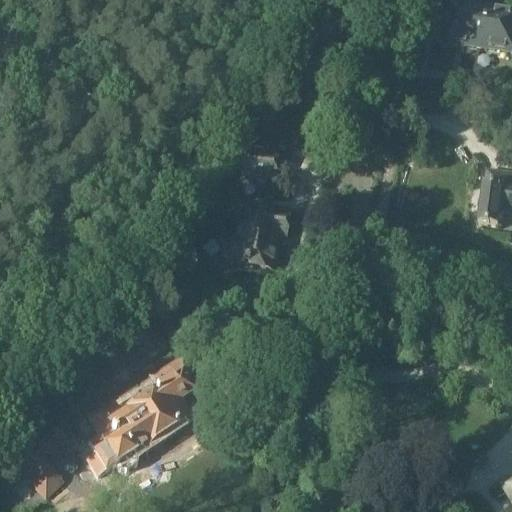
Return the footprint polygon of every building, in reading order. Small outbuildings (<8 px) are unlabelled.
[(475,1),(478,1),(478,0),(465,0),(464,8),(442,5),(436,45),(476,51),(511,56),(511,53),(511,14),(474,10),(475,1)] [(241,179),(274,183),(278,156),(244,152),(241,179)] [(511,176),(484,173),(482,188),(476,227),(497,230),(499,215),(511,216),(511,176)] [(274,275),(279,243),(286,244),(290,214),(238,206),(233,239),(228,238),(222,242),(220,259),(224,264),(229,265),(229,268),(274,275)] [(149,306),(149,316),(167,318),(168,308),(149,306)] [(85,445),(93,456),(83,463),(94,480),(112,468),(116,474),(122,475),(133,468),(135,462),(131,456),(158,439),(161,443),(172,436),(169,431),(189,419),(178,402),(192,393),(175,366),(146,384),(151,393),(145,398),(144,396),(139,395),(130,401),(129,406),(130,407),(118,415),(111,404),(85,420),(96,438),(85,445)] [(50,458),(67,441),(54,428),(31,451),(26,446),(12,463),(20,471),(17,474),(45,503),(63,485),(60,481),(61,480),(41,461),(47,456),(50,458)]
